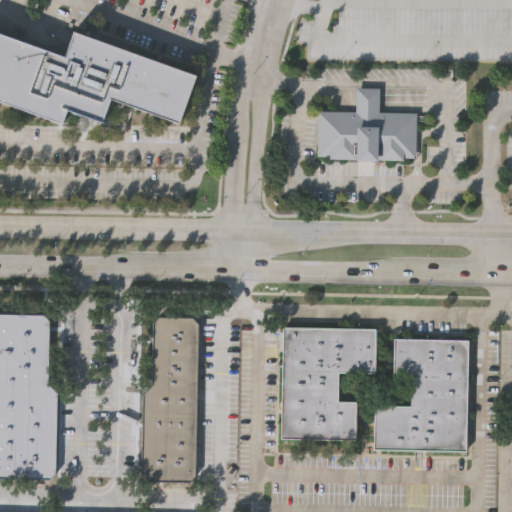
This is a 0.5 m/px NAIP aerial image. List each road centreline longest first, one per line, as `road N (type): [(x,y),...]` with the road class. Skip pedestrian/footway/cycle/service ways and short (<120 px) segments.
road 1 (tertiary): [(250,231),(258,121),(289,0)]
road 2 (tertiary): [(263,0),(248,62),(230,230)]
road 3 (secondary): [(230,230),(0,227)]
road 4 (secondary): [(511,237),(321,232)]
road 5 (secondary): [(243,265),(416,270)]
road 6 (secondary): [(0,260),(141,263)]
